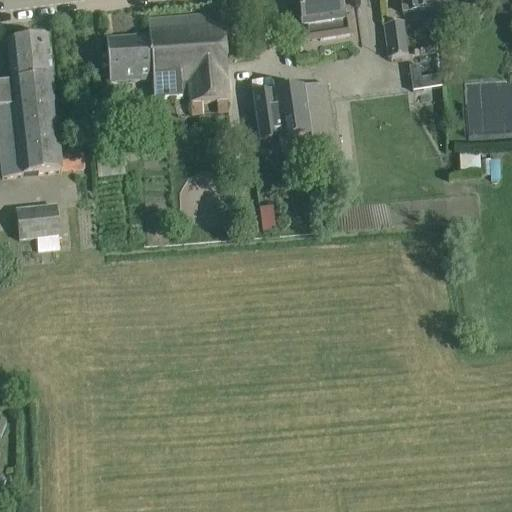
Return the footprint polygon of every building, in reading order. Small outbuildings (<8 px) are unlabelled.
[(339,0),(298,0),(300,12),(302,29),(317,27),(319,42),(351,38),(348,16),(342,17),(340,6),(339,0)] [(402,15),(431,12),(432,21),(455,19),(453,0),(444,0),(440,0),(439,0),(399,0),(400,5),(401,5),(402,15)] [(227,103),(222,36),(220,16),(147,21),(148,39),(105,42),(107,62),(109,85),(152,82),(153,102),(189,99),(190,106),(202,105),(215,104),(227,103)] [(388,61),(407,59),(402,25),(384,27),(388,61)] [(0,164),(2,181),(22,179),(61,175),(61,173),(84,171),(82,151),(59,153),(47,39),(7,43),(11,84),(0,84),(0,164)] [(420,68),(410,69),(414,93),(423,92),(421,82),(420,68)] [(325,86),(302,90),(309,138),(312,154),(335,151),(332,135),(325,86)] [(302,90),(253,97),(260,145),(309,138),(302,90)] [(227,103),(215,104),(216,116),(228,115),(227,103)] [(202,105),(190,106),(191,118),(203,117),(202,105)] [(95,161),(97,180),(124,177),(122,158),(95,161)] [(37,254),(59,252),(58,238),(55,209),(15,213),(19,243),(36,241),(37,254)] [(271,212),(259,213),(261,235),(274,234),(271,212)]
